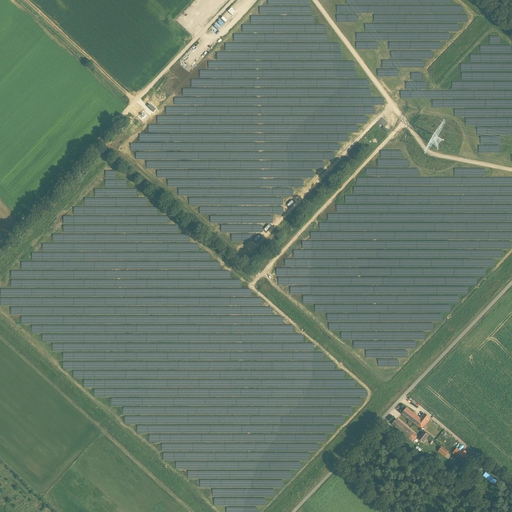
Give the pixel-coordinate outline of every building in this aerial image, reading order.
[(424,414),(420,419),(407,408),(402,414),(422,429),(430,418),(424,414)] [(410,439),(413,442),(417,437),(397,420),(393,425),(410,439)] [(429,436),(424,432),(418,439),(423,443),(429,436)] [(446,457),(449,452),(442,446),(439,451),(438,452),(445,457),(446,457)] [(456,449),(452,454),(463,463),(467,457),(465,455),(467,453),(462,450),(460,452),(456,449)] [(488,470),(483,476),(494,484),(499,478),(488,470)]
